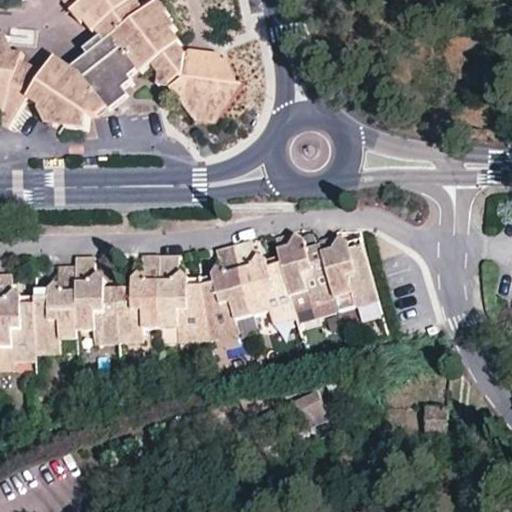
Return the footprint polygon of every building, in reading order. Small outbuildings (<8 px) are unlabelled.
[(62,0),(73,13),(89,0),(62,0)] [(102,38),(104,41),(108,45),(115,41),(148,14),(137,1),(138,0),(89,0),(73,13),(83,26),(85,24),(95,36),(98,34),(102,38)] [(148,14),(115,41),(140,74),(142,77),(152,68),(160,78),(159,87),(170,89),(195,123),(214,126),(243,88),(243,84),(238,84),(227,60),(223,60),(219,54),(188,50),(185,46),(184,48),(174,33),(177,30),(168,18),(170,16),(161,4),(148,14)] [(0,120),(3,121),(7,113),(22,121),(20,124),(14,134),(23,139),(41,110),(51,130),(59,133),(70,133),(87,133),(90,119),(94,120),(99,121),(111,112),(85,79),(75,72),(69,68),(57,60),(47,73),(22,63),(24,54),(23,54),(13,54),(13,45),(10,45),(4,33),(0,38),(0,120)] [(108,45),(104,41),(87,54),(90,59),(75,72),(85,79),(111,112),(113,111),(131,99),(126,92),(135,85),(131,80),(140,74),(115,41),(108,45)] [(7,113),(3,121),(20,124),(22,121),(7,113)] [(315,308),(338,302),(337,300),(324,247),(308,251),(307,244),(294,236),(281,239),(279,239),(284,259),(286,267),(294,299),(311,295),(315,308)] [(325,240),(323,241),(324,247),(337,300),(355,296),(359,310),(381,303),(370,262),(364,242),(352,244),(339,237),(325,240)] [(256,319),(273,313),(277,328),(299,322),(294,299),(286,267),(272,271),(271,263),(260,257),(258,262),(253,243),(251,244),(237,247),(256,319)] [(214,343),(242,337),(239,323),(256,319),(237,247),(220,251),(219,252),(224,271),(220,269),(214,278),(217,286),(204,288),(214,343)] [(135,282),(135,288),(122,289),(122,291),(122,347),(145,346),(147,332),(163,332),(163,304),(163,257),(147,257),(145,257),(145,275),(140,275),(135,282)] [(163,332),(181,332),(182,345),(213,343),(214,343),(204,288),(192,290),(193,281),(183,273),(180,278),(179,257),(177,257),(163,257),(163,304),(163,332)] [(122,291),(122,289),(107,290),(107,281),(97,272),(96,259),(94,259),(80,259),(80,268),(81,333),(98,332),(99,347),(122,347),(122,291)] [(286,267),(284,259),(271,263),(272,271),(286,267)] [(63,342),(81,342),(81,333),(80,268),(64,269),(61,268),(61,287),(58,285),(51,292),(51,301),(38,300),(38,308),(39,356),(63,356),(63,342)] [(39,364),(39,356),(38,308),(25,309),(25,299),(13,288),(13,276),(12,276),(0,276),(0,350),(13,350),(15,363),(39,364)] [(217,286),(214,278),(204,280),(204,288),(217,286)] [(204,288),(204,280),(193,281),(192,290),(204,288)] [(51,301),(51,292),(38,293),(38,300),(51,301)] [(38,300),(25,299),(25,309),(38,308),(38,300)] [(324,398),(299,408),(307,428),(328,419),(332,418),(324,398)] [(449,439),(449,410),(426,411),(426,438),(449,439)] [(287,436),(278,416),(253,426),(261,447),(264,445),(287,436)]
